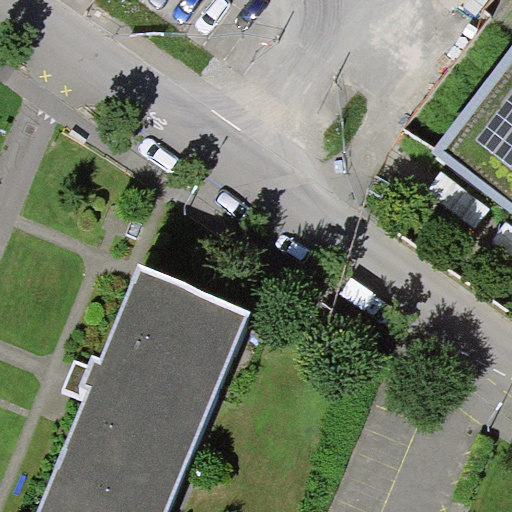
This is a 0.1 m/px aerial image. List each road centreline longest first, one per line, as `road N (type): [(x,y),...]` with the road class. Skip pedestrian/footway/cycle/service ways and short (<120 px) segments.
road 1 (residential): [(87,39),(511,355)]
road 2 (residential): [(87,39),(30,121),(0,196)]
